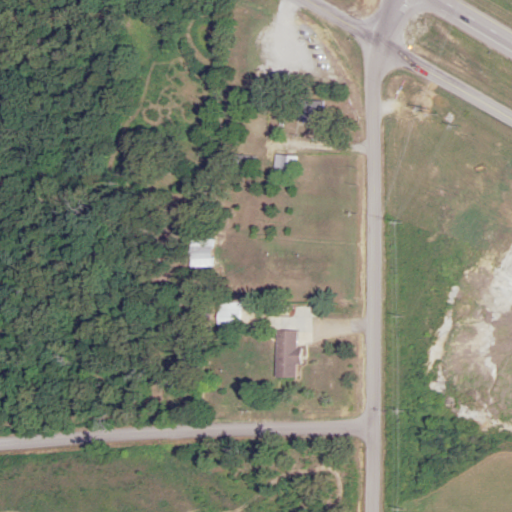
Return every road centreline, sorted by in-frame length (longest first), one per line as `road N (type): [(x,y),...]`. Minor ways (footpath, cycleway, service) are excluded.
road 1 (tertiary): [(372,511),(374,37),(397,0)]
road 2 (residential): [(374,429),(287,424),(0,445)]
road 3 (residential): [(311,0),(511,118)]
